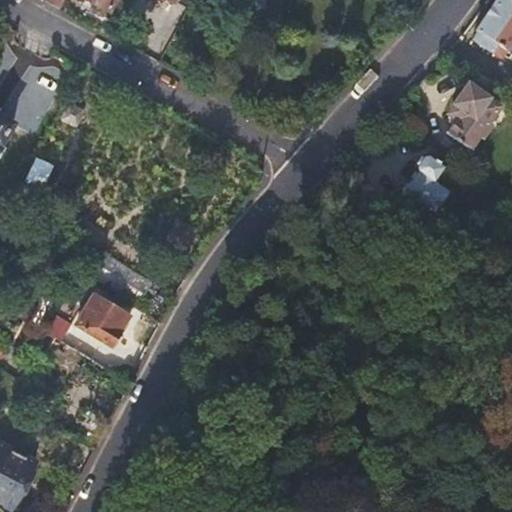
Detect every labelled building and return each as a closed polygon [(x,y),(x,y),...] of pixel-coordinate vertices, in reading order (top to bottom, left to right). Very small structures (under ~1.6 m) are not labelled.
[(58,8),(60,9),(65,0),(44,0),(44,1),(58,8)] [(89,0),(111,11),(116,0),(89,0)] [(169,0),(189,11),(194,0),(169,0)] [(511,49),(511,0),(500,0),(485,24),(474,41),(505,60),(511,49)] [(453,115),(460,120),(451,135),(473,150),(482,136),(489,140),(496,128),(490,124),(501,107),(472,87),(453,115)] [(87,110),(69,102),(59,123),(77,131),(87,110)] [(161,144),(175,116),(152,104),(139,132),(161,144)] [(0,158),(6,148),(2,146),(15,123),(0,112),(0,158)] [(438,216),(452,194),(440,184),(449,168),(432,156),(425,157),(417,169),(418,171),(401,197),(421,211),(424,207),(438,216)] [(511,262),(495,250),(484,266),(506,281),(511,272),(511,262)] [(130,318),(96,299),(78,327),(113,348),(126,326),(129,321),(130,318)] [(77,332),(58,321),(51,332),(70,344),(77,332)] [(0,400),(17,411),(26,397),(20,384),(0,372),(0,400)] [(0,504),(13,511),(37,464),(0,445),(0,504)]
